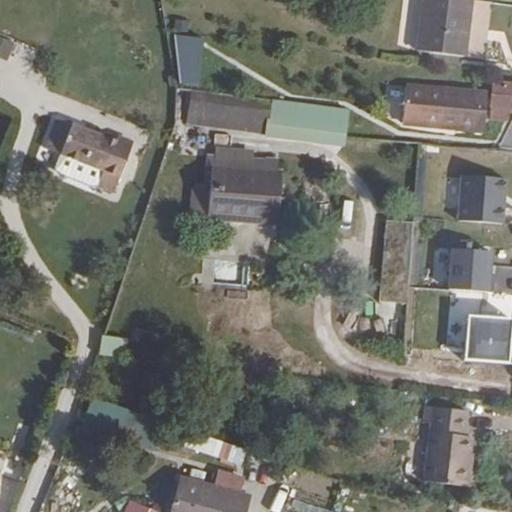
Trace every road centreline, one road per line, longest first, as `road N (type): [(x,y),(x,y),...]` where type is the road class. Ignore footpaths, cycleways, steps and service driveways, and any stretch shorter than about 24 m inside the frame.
road 1 (track): [(38,95),(18,154),(14,207),(38,260),(79,307),(87,346),(27,511)]
road 2 (track): [(336,248),(335,334),(355,356),(511,390)]
road 3 (track): [(134,132),(0,80)]
